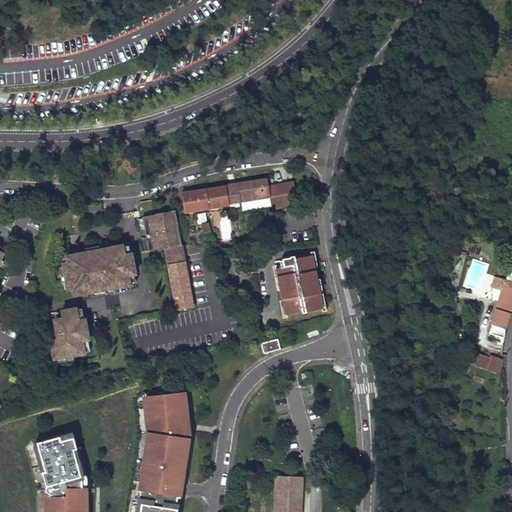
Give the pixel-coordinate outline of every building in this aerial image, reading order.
[(267,178),(237,184),(237,185),(182,194),(186,213),(230,206),(230,204),(269,197),(271,206),(297,201),(293,181),(269,186),(267,178)] [(206,211),(197,213),(198,222),(208,220),(206,211)] [(167,250),(182,247),(179,228),(175,212),(143,219),(151,254),(167,250)] [(217,215),(222,242),(233,240),(227,213),(217,215)] [(181,313),(197,310),(182,247),(167,250),(180,310),(181,313)] [(464,247),(452,282),(458,284),(471,249),(464,247)] [(139,277),(134,258),(127,259),(125,249),(69,262),(71,270),(66,272),(70,289),(84,285),(85,293),(87,300),(134,289),(132,279),(139,277)] [(303,314),(320,311),(310,257),(292,260),(293,264),(282,266),(281,261),(273,263),(283,315),(302,312),(303,314)] [(493,323),(490,331),(503,336),(504,328),(511,302),(511,280),(506,278),(503,277),(500,286),(503,286),(491,322),(493,323)] [(85,293),(84,285),(70,289),(72,296),(85,293)] [(82,326),(81,314),(66,315),(67,325),(67,335),(61,335),(61,342),(53,343),(53,351),(52,351),(53,363),(84,360),(83,347),(90,347),(89,326),(82,326)] [(261,344),(264,354),(281,349),(278,339),(261,344)] [(471,362),(471,367),(500,373),(501,358),(491,356),(491,362),(480,359),(480,363),(476,362),(475,363),(471,362)] [(177,511),(178,509),(178,505),(178,503),(177,501),(179,495),(180,495),(181,486),(189,435),(188,433),(187,432),(186,431),(185,431),(184,426),(188,425),(185,401),(184,393),(145,398),(148,419),(151,419),(152,433),(149,433),(147,448),(150,448),(148,461),(145,461),(143,475),(146,476),(144,489),(141,488),(137,511),(177,511)] [(82,511),(83,511),(86,511),(86,489),(83,489),(82,484),(82,477),(85,476),(81,461),(77,462),(74,450),(77,449),(73,434),(61,438),(60,437),(35,444),(39,459),(42,458),(46,471),(43,472),(47,486),(46,488),(46,490),(46,492),(48,493),(50,493),(50,511),(47,511),(46,511),(82,511)] [(274,511),(299,511),(302,475),(276,474),(274,511)]
